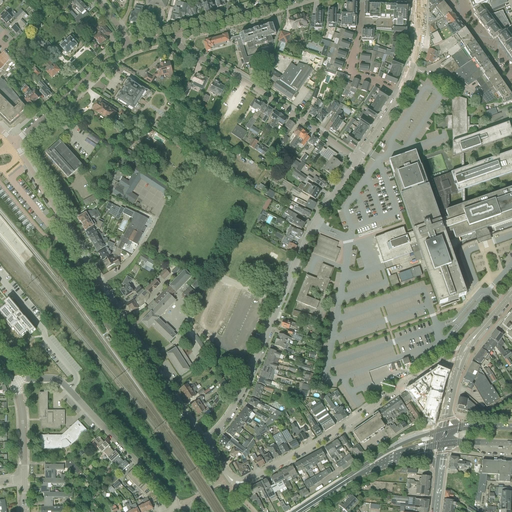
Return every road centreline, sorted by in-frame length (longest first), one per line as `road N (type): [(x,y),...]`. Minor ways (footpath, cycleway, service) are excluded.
road 1 (residential): [(13,143),(205,441)]
road 2 (residential): [(205,441),(246,387),(298,250),(357,160)]
road 3 (residential): [(232,481),(253,477),(432,364)]
road 4 (residential): [(166,511),(172,497),(59,381),(11,381)]
road 5 (residential): [(175,33),(187,51),(357,160)]
road 6 (residential): [(128,46),(13,143)]
